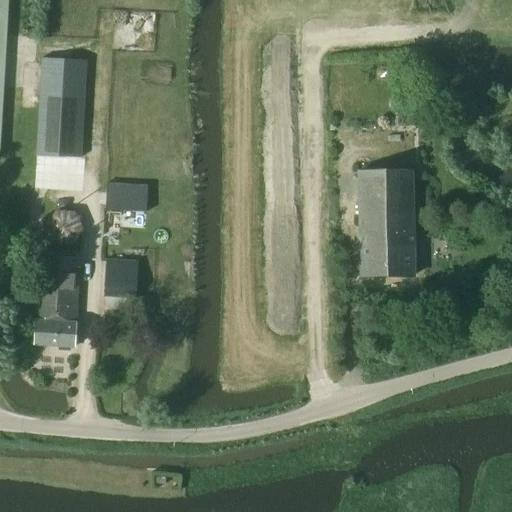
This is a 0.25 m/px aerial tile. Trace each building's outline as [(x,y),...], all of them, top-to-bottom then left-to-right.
[(0,0),(0,151),(8,0),(0,0)] [(80,156),(85,60),(42,58),(37,154),(80,156)] [(390,109),(400,110),(401,101),(391,100),(390,109)] [(360,275),(414,274),(411,169),(358,170),(360,252),(356,260),(356,266),(360,271),(360,275)] [(106,210),(147,212),(148,185),(107,183),(106,210)] [(74,346),(79,258),(41,255),(35,343),(59,345),(59,348),(69,349),(69,346),(74,346)] [(135,297),(137,260),(108,259),(105,296),(135,297)]
